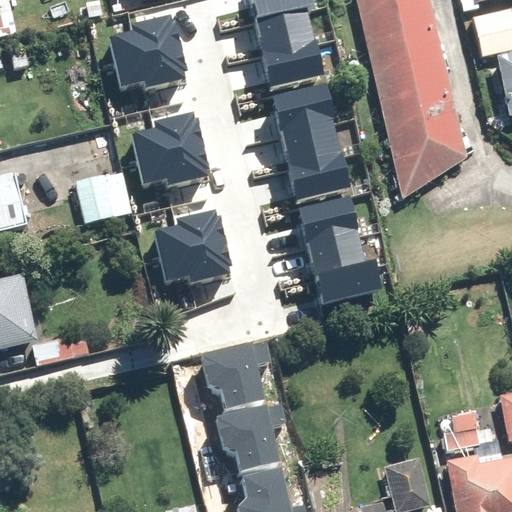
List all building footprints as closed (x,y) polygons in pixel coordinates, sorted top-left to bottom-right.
[(8,0),(0,0),(0,17),(12,15),(8,0)] [(308,0),(244,0),(267,90),(321,77),(305,10),(311,9),(308,0)] [(354,0),(400,204),(466,161),(429,0),(354,0)] [(511,18),(510,10),(472,19),(481,59),(511,52),(511,18)] [(108,39),(118,87),(137,83),(139,90),(185,80),(171,17),(128,26),(130,34),(108,39)] [(511,54),(495,59),(509,120),(511,119),(511,54)] [(323,88),(267,101),(291,201),(347,187),(323,88)] [(130,139),(141,187),(160,183),(161,190),(208,180),(194,117),(151,126),(152,134),(130,139)] [(130,215),(120,174),(74,184),(83,225),(130,215)] [(0,234),(26,228),(14,175),(0,178),(0,234)] [(161,226),(152,187),(128,193),(133,214),(137,232),(161,226)] [(298,214),(318,306),(374,294),(368,265),(360,267),(346,204),(298,214)] [(153,235),(164,283),(183,279),(184,286),(230,276),(217,213),(174,222),(175,230),(153,235)] [(24,276),(0,281),(0,351),(39,343),(24,276)] [(84,335),(32,347),(37,368),(89,356),(84,335)] [(267,339),(201,353),(208,383),(220,388),(224,408),(264,400),(256,357),(270,354),(267,339)] [(511,394),(499,397),(507,445),(511,443),(511,394)] [(280,401),(214,414),(221,445),(233,450),(237,469),(277,461),(269,418),(283,416),(280,401)] [(452,434),(446,435),(449,452),(475,448),(479,447),(479,444),(474,415),(449,419),(452,434)] [(511,511),(511,460),(501,462),(498,441),(479,444),(479,447),(475,448),(477,459),(448,464),(455,511),(511,511)] [(422,459),(383,468),(392,510),(392,511),(411,511),(433,507),(422,459)] [(105,491),(135,484),(132,467),(101,474),(105,491)] [(236,507),(237,511),(305,511),(305,508),(290,511),(281,469),(241,478),(245,497),(236,507)]
